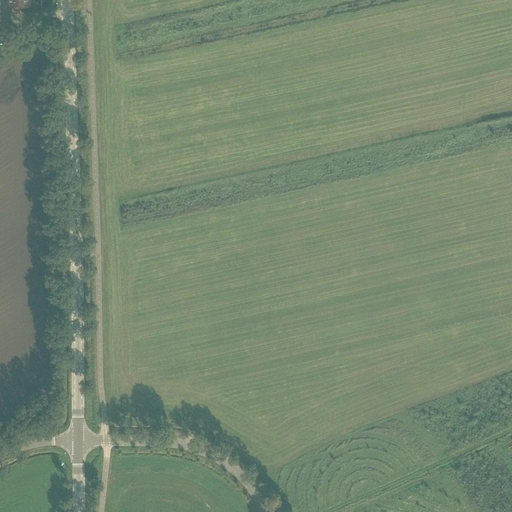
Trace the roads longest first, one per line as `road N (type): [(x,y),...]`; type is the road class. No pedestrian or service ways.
road 1 (tertiary): [(78,439),(64,0)]
road 2 (unclassified): [(265,511),(242,475),(197,446),(78,439)]
